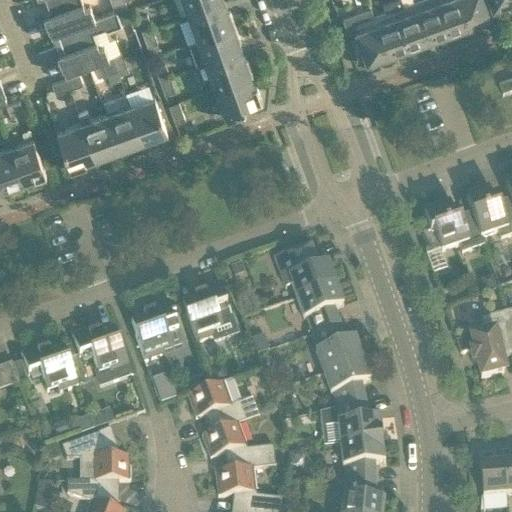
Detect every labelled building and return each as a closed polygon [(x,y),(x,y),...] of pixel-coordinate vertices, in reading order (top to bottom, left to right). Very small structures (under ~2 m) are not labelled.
[(44,0),(50,14),(44,16),(51,34),(56,32),(56,31),(94,18),(94,17),(89,4),(84,6),(81,0),(44,0)] [(184,0),(189,14),(223,2),(222,0),(184,0)] [(396,53),(405,47),(407,46),(391,0),(389,0),(383,2),(386,10),(373,15),(389,58),(389,55),(394,51),(396,53)] [(413,0),(403,4),(401,0),(391,0),(407,46),(411,45),(421,44),(421,41),(422,41),(428,41),(429,43),(414,0),(413,0)] [(436,39),(445,33),(448,32),(436,0),(414,0),(429,43),(430,43),(429,40),(434,37),(435,36),(436,39)] [(436,0),(448,32),(451,30),(462,30),(462,27),(462,26),(468,26),(469,28),(470,28),(459,0),(436,0)] [(477,24),(486,18),(489,17),(483,0),(459,0),(470,28),(471,28),(470,25),(475,22),(477,24)] [(226,11),(223,2),(189,14),(198,39),(235,26),(229,10),(226,11)] [(107,30),(121,25),(121,22),(131,19),(126,5),(94,17),(94,18),(56,31),(56,32),(64,52),(58,54),(65,72),(101,59),(108,56),(103,43),(98,45),(93,32),(103,29),(107,30)] [(389,58),(373,15),(370,6),(342,16),(348,32),(355,30),(357,35),(353,37),(352,39),(352,42),(352,44),(353,46),(353,49),(354,51),(355,53),(357,55),(358,56),(360,58),(365,56),(366,61),(370,60),(381,59),(381,56),(387,55),(388,58),(389,58)] [(142,32),(152,28),(147,14),(137,17),(142,32)] [(207,63),(241,51),(238,42),(240,42),(235,26),(198,39),(189,42),(197,66),(207,63)] [(147,46),(157,42),(152,28),(142,32),(147,46)] [(244,59),(241,51),(207,63),(215,87),(252,74),(246,58),(244,59)] [(121,52),(111,55),(117,70),(127,66),(124,60),(121,52)] [(107,73),(117,70),(111,55),(108,56),(101,59),(107,73)] [(159,80),(169,76),(164,62),(154,66),(159,80)] [(68,88),(83,83),(79,73),(65,78),(68,88)] [(253,84),(250,76),(252,75),(252,74),(215,87),(221,103),(211,106),(215,116),(261,99),(255,83),(253,84)] [(164,94),(174,91),(169,76),(159,80),(164,94)] [(55,93),(68,88),(65,78),(51,83),(55,93)] [(502,99),(511,95),(511,83),(498,89),(502,99)] [(144,85),(125,92),(143,142),(159,136),(158,133),(167,130),(154,96),(152,97),(148,84),(144,85)] [(125,92),(102,100),(107,113),(105,114),(118,148),(126,145),(127,147),(143,142),(125,92)] [(9,114),(22,109),(19,99),(6,104),(9,114)] [(175,123),(185,119),(178,101),(168,104),(175,123)] [(90,119),(87,110),(78,113),(81,123),(94,159),(110,153),(109,151),(118,148),(105,114),(90,119)] [(94,159),(81,123),(56,132),(69,168),(86,162),(85,160),(93,157),(94,159)] [(24,184),(40,179),(39,175),(45,173),(33,137),(10,145),(24,184)] [(9,190),(24,184),(10,145),(0,148),(0,185),(1,188),(7,186),(9,190)] [(465,202),(471,219),(472,218),(483,248),(480,240),(495,235),(500,242),(511,237),(511,207),(511,204),(510,205),(494,210),(488,194),(483,195),(482,193),(471,199),(471,200),(465,202)] [(461,256),(483,248),(472,218),(471,219),(455,224),(449,208),(442,210),(440,208),(430,214),(430,215),(423,217),(429,234),(421,237),(431,255),(439,252),(440,254),(457,249),(461,256)] [(317,269),(310,248),(274,261),(282,283),(288,281),(296,301),(334,287),(327,265),(317,269)] [(240,265),(230,269),(233,280),(239,278),(242,271),(240,265)] [(485,279),(481,288),(483,294),(496,289),(492,277),(485,279)] [(230,318),(228,311),(227,312),(225,306),(226,306),(218,284),(195,293),(197,296),(193,298),(195,301),(181,306),(186,319),(185,319),(194,346),(212,339),(214,344),(223,340),(223,341),(227,339),(236,335),(230,318)] [(339,328),(333,312),(342,308),(334,287),(296,301),(303,322),(305,321),(311,338),(339,328)] [(144,320),(130,324),(135,337),(134,338),(143,364),(162,357),(161,353),(171,349),(181,346),(176,331),(174,325),(175,324),(167,303),(144,311),(146,315),(142,316),(144,320)] [(469,339),(455,343),(459,357),(469,354),(472,366),(476,365),(480,381),(503,375),(500,366),(496,361),(500,359),(511,355),(511,342),(505,314),(483,320),(481,324),(483,336),(469,339)] [(344,344),(339,328),(311,338),(317,354),(315,355),(323,376),(361,362),(354,341),(344,344)] [(94,329),(71,338),(79,359),(80,359),(82,365),(92,361),(96,372),(97,375),(95,376),(100,389),(131,378),(132,378),(130,375),(128,370),(119,343),(118,344),(113,331),(100,335),(99,332),(95,333),(94,329)] [(256,357),(269,353),(263,338),(251,342),(256,357)] [(44,351),(43,348),(20,356),(28,377),(29,377),(31,383),(41,379),(47,394),(57,390),(59,395),(77,388),(68,362),(67,362),(63,350),(62,349),(49,354),(48,350),(44,351)] [(70,348),(63,350),(67,362),(68,362),(74,359),(70,348)] [(364,404),(360,387),(369,384),(361,362),(323,376),(330,397),(332,397),(336,410),(364,404)] [(0,392),(19,386),(18,384),(11,365),(0,369),(0,392)] [(222,369),(209,373),(213,386),(227,381),(222,369)] [(160,406),(172,401),(164,378),(152,383),(160,406)] [(222,385),(186,398),(195,422),(203,419),(209,436),(237,426),(237,427),(258,419),(252,400),(240,404),(232,383),(233,383),(232,382),(222,385)] [(368,421),(364,404),(336,410),(339,424),(337,425),(339,447),(380,443),(378,420),(368,421)] [(80,436),(81,436),(93,431),(89,418),(75,423),(80,436)] [(247,452),(237,427),(237,426),(201,439),(209,462),(224,457),(226,473),(214,475),(214,476),(275,468),(272,449),(247,452)] [(109,431),(61,449),(65,462),(79,461),(83,461),(83,465),(79,465),(80,483),(92,483),(92,484),(118,484),(129,484),(129,459),(120,459),(109,431)] [(373,484),(373,466),(383,465),(380,443),(339,447),(342,470),(344,470),(344,484),(373,484)] [(299,452),(286,454),(287,467),(296,465),(300,460),(299,452)] [(505,497),(511,496),(511,464),(502,466),(505,497)] [(482,499),(505,497),(502,466),(479,468),(482,499)] [(256,498),(252,472),(275,469),(275,468),(214,476),(217,500),(232,498),(230,511),(280,511),(281,501),(256,498)] [(92,484),(92,483),(80,483),(66,484),(66,497),(90,505),(87,511),(117,511),(118,484),(92,484)] [(373,501),(373,484),(344,484),(344,498),(342,498),(340,511),(382,511),(383,503),(373,501)] [(35,501),(34,510),(40,511),(47,511),(49,503),(35,501)]
